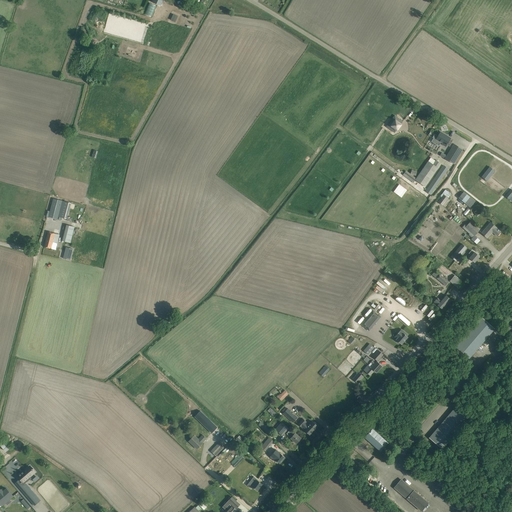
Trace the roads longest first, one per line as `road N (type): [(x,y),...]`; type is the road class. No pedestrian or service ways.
road 1 (tertiary): [(277,511),(511,249)]
road 2 (unclassified): [(511,160),(251,0)]
road 3 (track): [(0,415),(38,253)]
